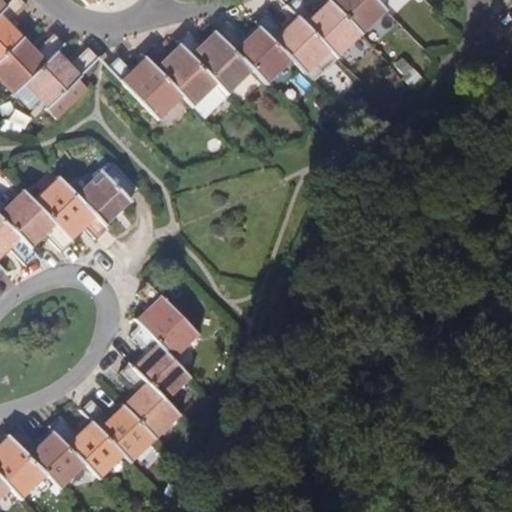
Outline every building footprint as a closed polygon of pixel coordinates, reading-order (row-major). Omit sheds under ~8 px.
[(27,7),(20,0),(10,0),(4,7),(0,10),(0,58),(21,38),(8,25),(27,7)] [(302,25),(313,14),(299,0),(291,0),(284,7),(295,19),(302,25)] [(328,0),(327,2),(357,35),(382,11),(379,9),(371,0),(328,0)] [(371,0),(379,9),(388,0),(371,0)] [(313,14),(302,25),(333,58),(357,35),(327,2),(313,14)] [(265,13),(253,24),(257,28),(288,60),(313,86),(337,62),(333,58),(302,25),(295,19),(282,31),(265,13)] [(243,41),(225,23),(214,33),(248,69),(263,85),(288,60),(257,28),(243,41)] [(189,57),(200,46),(187,32),(176,43),(178,45),(189,57)] [(34,51),(21,38),(0,58),(0,79),(13,94),(23,84),(56,52),(63,45),(52,33),(34,51)] [(200,46),(189,57),(213,83),(224,94),(248,69),(214,33),(200,46)] [(152,44),(142,55),(145,58),(180,95),(191,106),(213,83),(189,57),(178,45),(166,58),(152,44)] [(47,108),(79,76),(97,59),(88,49),(70,67),(56,52),(23,84),(47,108)] [(130,71),(115,56),(105,67),(120,83),(155,119),(180,95),(145,58),(130,71)] [(110,163),(75,197),(101,225),(136,191),(110,163)] [(95,240),(106,229),(101,225),(75,197),(59,180),(34,205),(67,239),(80,226),(95,240)] [(59,255),(71,243),(67,239),(34,205),(22,193),(0,214),(0,221),(25,248),(39,235),(59,255)] [(25,267),(35,257),(25,248),(0,221),(0,252),(6,247),(25,267)] [(146,282),(134,294),(149,310),(135,323),(139,327),(169,358),(194,333),(146,282)] [(139,327),(128,337),(128,338),(145,357),(132,369),(161,400),(186,376),(169,358),(139,327)] [(151,439),(176,415),(161,400),(132,369),(128,365),(118,375),(136,395),(123,408),(151,439)] [(127,462),(151,439),(123,408),(110,421),(90,401),(80,411),(90,423),(120,454),(127,462)] [(66,446),(77,436),(58,416),(48,427),(53,432),(66,446)] [(90,423),(77,436),(66,446),(82,464),(95,478),(120,454),(90,423)] [(37,447),(21,430),(15,431),(8,437),(43,473),(57,488),(82,464),(66,446),(53,432),(37,447)] [(0,445),(0,477),(9,487),(19,498),(43,473),(8,437),(0,445)] [(0,495),(9,487),(0,477),(0,495)]
